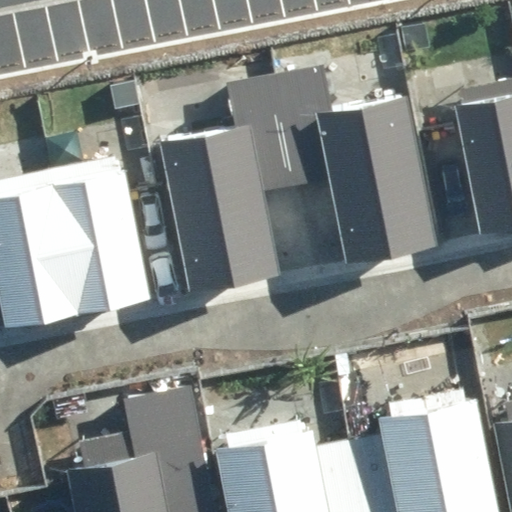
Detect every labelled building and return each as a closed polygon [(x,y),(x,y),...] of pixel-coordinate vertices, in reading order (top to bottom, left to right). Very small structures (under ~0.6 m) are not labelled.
[(346,240),(434,224),(407,76),(336,89),(329,49),(277,58),(297,167),(331,161),(346,240)] [(164,120),(192,268),(282,251),(267,173),(297,167),(277,58),(228,67),(236,107),(164,120)] [(511,74),(463,85),(492,217),(511,213),(511,74)] [(55,158),(83,290),(154,275),(125,143),(55,158)] [(0,169),(0,246),(13,305),(83,290),(55,158),(0,169)] [(75,446),(86,511),(222,511),(198,373),(123,386),(129,420),(92,427),(95,442),(75,446)] [(505,511),(477,375),(383,394),(387,418),(350,426),(367,511),(505,511)] [(216,428),(232,511),(367,511),(350,426),(315,433),(310,409),(216,428)]
